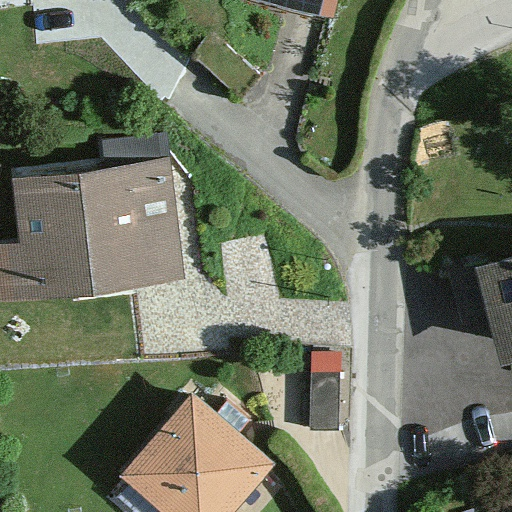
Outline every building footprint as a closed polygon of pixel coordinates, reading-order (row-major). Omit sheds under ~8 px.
[(327,0),(269,0),(324,14),(327,0)] [(0,295),(186,275),(173,157),(12,175),(18,238),(0,240),(0,295)] [(511,343),(511,248),(448,265),(459,306),(484,300),(496,348),(511,343)] [(352,417),(349,346),(317,348),(320,419),(352,417)] [(224,511),(270,460),(192,391),(121,472),(166,511),(224,511)] [(511,511),(511,479),(492,485),(499,511),(511,511)]
